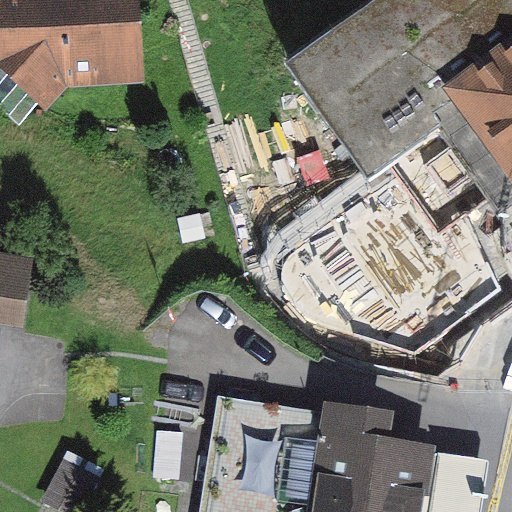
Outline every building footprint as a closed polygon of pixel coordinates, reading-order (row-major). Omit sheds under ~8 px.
[(134,0),(5,0),(8,84),(137,79),(134,0)] [(511,0),(370,0),(289,57),(367,167),(466,97),(511,162),(511,0)] [(396,168),(324,272),(415,335),(487,232),(396,168)] [(0,317),(19,320),(28,265),(0,260),(0,317)] [(420,511),(431,450),(383,442),(386,428),(221,400),(201,511),(420,511)]
